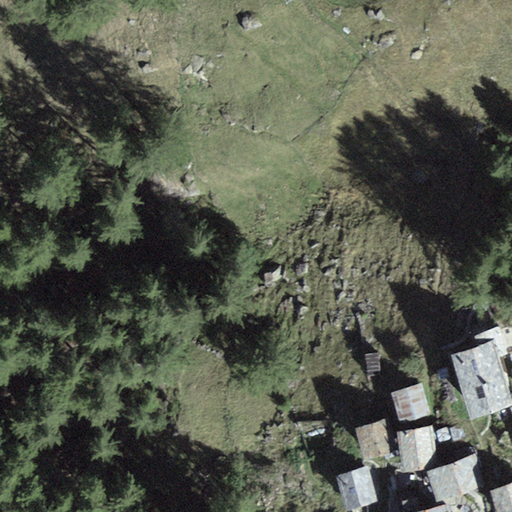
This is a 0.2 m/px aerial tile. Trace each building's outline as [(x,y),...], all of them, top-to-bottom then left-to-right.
[(477,346),(448,354),(465,421),(511,409),(499,359),(506,357),(499,329),(474,336),(477,346)] [(423,386),(392,393),(399,423),(429,416),(423,386)] [(388,419),(351,429),(360,459),(396,449),(388,419)] [(434,428),(398,430),(401,468),(437,466),(434,428)] [(474,459),(425,473),(434,502),(482,489),(474,459)] [(368,467),(335,474),(343,510),(376,503),(368,467)] [(511,511),(511,483),(494,488),(501,511),(511,511)]
